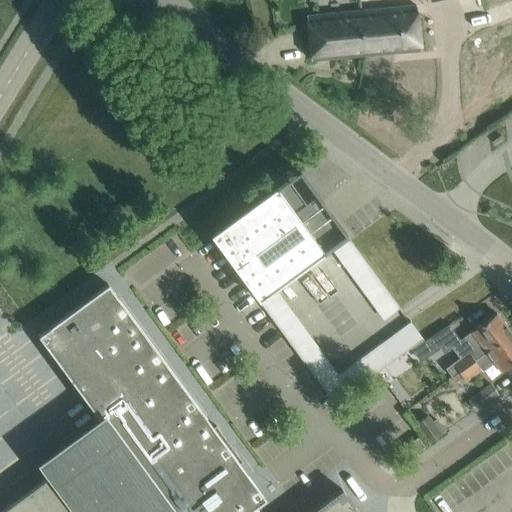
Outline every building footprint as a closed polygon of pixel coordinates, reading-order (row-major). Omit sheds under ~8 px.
[(416,5),(361,11),(365,54),(420,49),(416,5)] [(361,11),(306,16),(310,59),(365,54),(361,11)] [(511,24),(494,41),(492,38),(472,56),(494,80),(511,63),(511,24)] [(501,135),(493,141),(496,145),(504,139),(501,135)] [(346,234),(300,170),(298,169),(287,177),(209,234),(258,300),(346,234)] [(265,499),(240,463),(242,462),(216,426),(213,428),(108,284),(38,335),(115,441),(94,457),(90,454),(85,455),(81,457),(80,462),(81,466),(72,473),(65,464),(0,511),(358,511),(341,489),(309,511),(259,511),(255,506),(265,499)] [(458,336),(439,349),(443,353),(451,347),(459,358),(445,368),(451,378),(511,333),(496,313),(460,340),(458,336)] [(321,385),(320,385),(334,404),(334,403),(375,374),(377,372),(423,338),(410,321),(409,320),(410,321),(338,374),(321,386),(321,385)] [(429,338),(424,341),(432,354),(457,336),(449,324),(429,338)] [(511,334),(511,333),(451,378),(455,382),(462,376),(465,381),(481,370),(482,372),(495,362),(501,372),(511,364),(511,334)] [(498,394),(491,384),(468,401),(475,411),(498,394)] [(428,415),(417,423),(416,424),(430,443),(442,434),(428,415)] [(418,437),(402,448),(409,458),(425,446),(418,437)]
